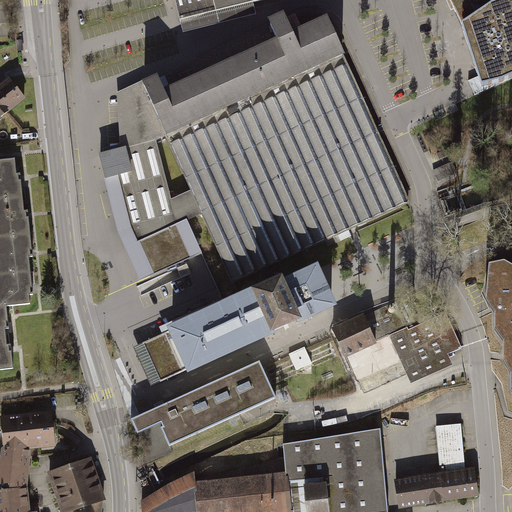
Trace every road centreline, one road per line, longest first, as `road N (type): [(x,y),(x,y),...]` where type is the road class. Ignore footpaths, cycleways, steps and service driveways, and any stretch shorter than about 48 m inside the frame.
road 1 (tertiary): [(41,17),(66,262),(109,427),(119,511)]
road 2 (residential): [(488,511),(476,351),(439,268)]
